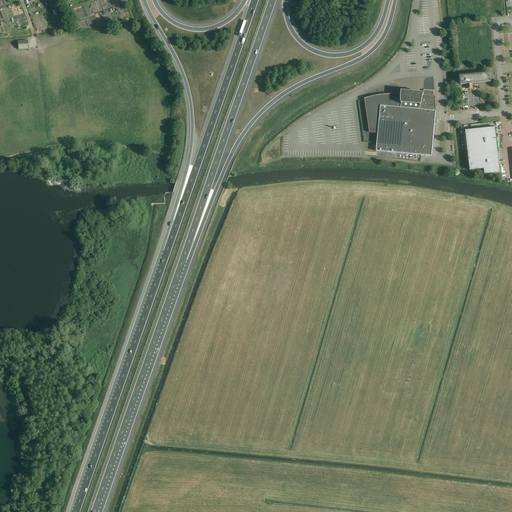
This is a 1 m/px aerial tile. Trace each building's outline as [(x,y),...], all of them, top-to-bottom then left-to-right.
[(484,21),(454,24),(456,49),(486,46),(484,21)] [(18,49),(28,49),(27,41),(18,41),(18,49)] [(490,73),(460,75),(461,86),(466,85),(467,89),(472,88),(472,85),(491,83),(490,73)] [(364,98),(369,133),(378,133),(376,151),(431,156),(436,111),(434,96),(423,95),(422,100),(420,103),(419,110),(401,108),(400,108),(401,104),(401,102),(400,98),(401,94),(398,94),(393,93),(389,94),(385,94),(380,94),(376,95),(373,96),(368,97),(364,98)] [(496,127),(465,130),(470,171),(484,169),(484,175),(501,173),(496,127)]
